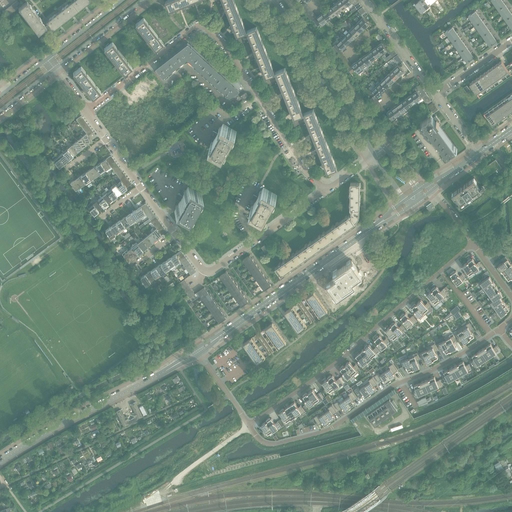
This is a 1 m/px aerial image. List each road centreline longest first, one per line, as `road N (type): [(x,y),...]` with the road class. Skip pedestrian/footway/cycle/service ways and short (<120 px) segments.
road 1 (residential): [(327,189),(304,169),(228,49),(202,25),(86,112)]
road 2 (residential): [(473,243),(324,372),(248,425)]
road 3 (residential): [(499,329),(327,430),(268,444),(248,425)]
road 4 (tertiary): [(213,340),(374,226)]
road 5 (residential): [(327,189),(212,270),(202,269),(175,234)]
road 6 (tertiary): [(0,462),(165,370)]
road 7 (tertiary): [(263,3),(374,155)]
road 8 (tertiary): [(385,146),(274,0)]
